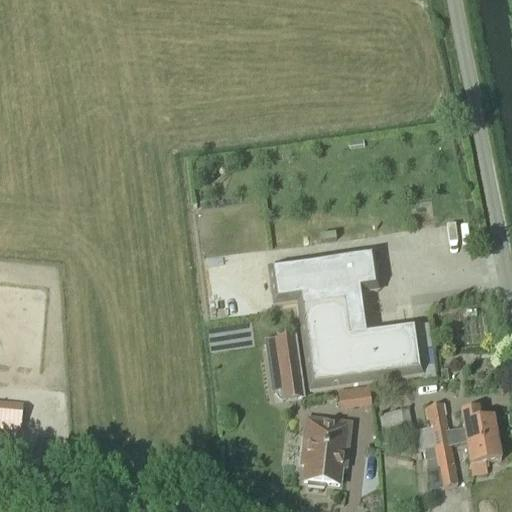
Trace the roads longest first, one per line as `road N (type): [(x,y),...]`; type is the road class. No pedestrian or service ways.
road 1 (unclassified): [(511,298),(453,0)]
road 2 (unclassified): [(150,507),(0,493)]
